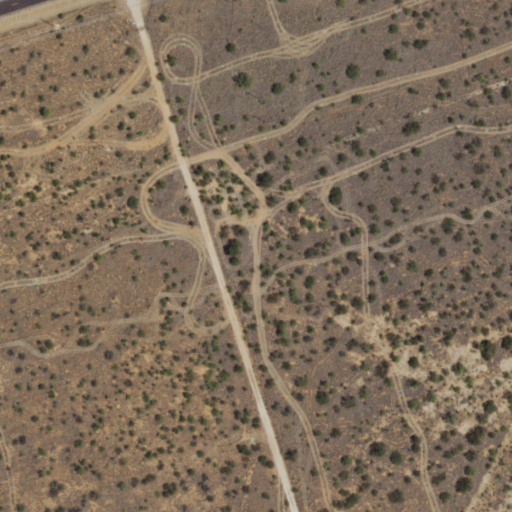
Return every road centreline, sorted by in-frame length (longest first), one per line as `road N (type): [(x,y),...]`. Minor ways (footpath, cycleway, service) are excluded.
road 1 (track): [(129,0),(156,85),(163,301),(229,511)]
road 2 (track): [(163,225),(511,106)]
road 3 (track): [(208,445),(160,482),(88,511)]
